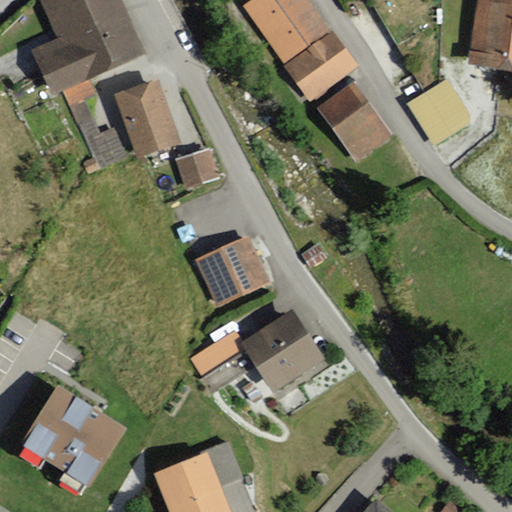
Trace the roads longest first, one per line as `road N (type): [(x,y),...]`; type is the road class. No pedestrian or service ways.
road 1 (residential): [(144,0),(287,274),(370,372),(410,436),(503,511)]
road 2 (residential): [(315,0),(428,161),(511,231)]
